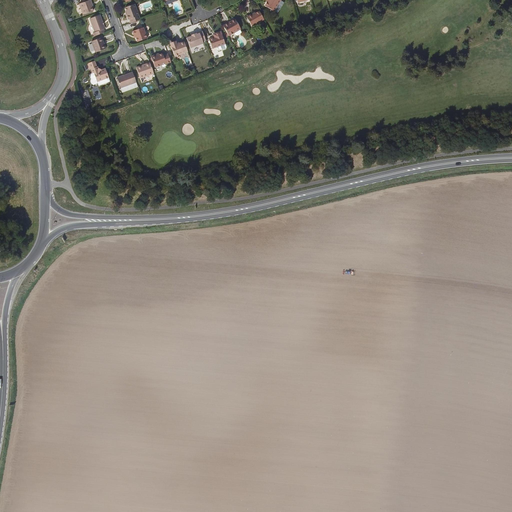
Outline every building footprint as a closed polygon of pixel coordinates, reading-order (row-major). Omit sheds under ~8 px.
[(268,0),(267,2),(265,5),(274,11),(280,0),(268,0)] [(93,5),(91,1),(80,5),(84,16),(94,12),(92,6),(93,5)] [(131,24),(140,20),(134,5),(125,8),(127,12),(128,15),(126,16),(128,20),(130,20),(131,24)] [(265,19),(260,11),(252,16),(251,15),(247,17),(253,26),(260,22),(265,19)] [(94,37),(105,33),(104,30),(105,30),(100,16),(90,20),(95,33),(93,34),(94,37)] [(229,23),(224,25),(230,36),(242,29),(237,20),(230,24),(229,23)] [(136,35),(136,38),(138,42),(148,39),(144,28),(133,32),(135,36),(136,35)] [(217,34),(214,35),(214,37),(209,39),(213,48),(226,43),(221,31),(216,33),(217,34)] [(206,40),(203,32),(197,34),(197,33),(192,35),(193,36),(187,38),(191,48),(204,43),(203,41),(206,40)] [(102,43),(103,43),(102,38),(92,42),(96,53),(106,50),(104,45),(103,46),(102,43)] [(188,51),(185,42),(178,44),(177,42),(171,44),(175,56),(188,51)] [(172,63),(169,54),(164,56),(163,54),(160,56),(157,57),(155,56),(152,57),(152,58),(155,68),(167,64),(167,65),(172,63)] [(98,84),(97,82),(109,78),(106,69),(101,71),(100,71),(98,71),(98,69),(98,68),(97,68),(94,62),(87,64),(90,70),(91,70),(93,74),(94,74),(95,78),(93,79),(91,80),(90,82),(91,84),(93,85),(95,85),(98,84)] [(154,74),(151,64),(146,66),(145,64),(137,68),(141,79),(154,74)] [(137,82),(133,72),(117,78),(121,88),(137,82)]
